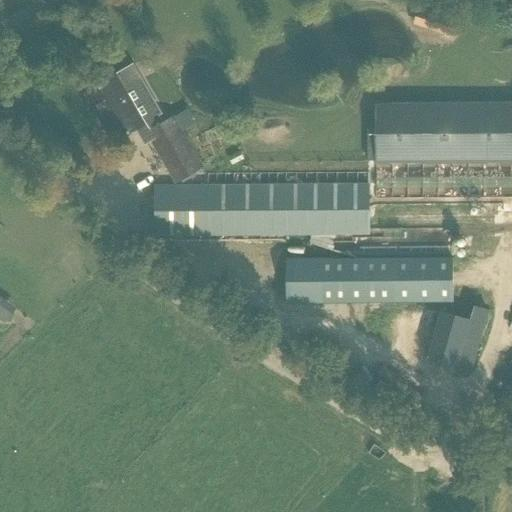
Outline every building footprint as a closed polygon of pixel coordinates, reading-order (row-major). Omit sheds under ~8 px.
[(414,25),(454,37),(459,21),(419,8),(414,25)] [(103,123),(114,142),(144,124),(126,93),(116,76),(89,91),(106,121),(103,123)] [(511,102),(374,103),(375,164),(511,163),(511,102)] [(147,133),(176,183),(202,168),(173,118),(147,133)] [(368,185),(155,187),(155,229),(286,229),(287,235),(368,234),(368,185)] [(436,262),(262,262),(262,305),(436,305),(436,262)] [(446,295),(433,356),(468,364),(472,347),(481,349),(490,310),(478,308),(485,279),(473,276),(468,300),(446,295)] [(0,302),(0,315),(10,320),(15,310),(0,302)]
